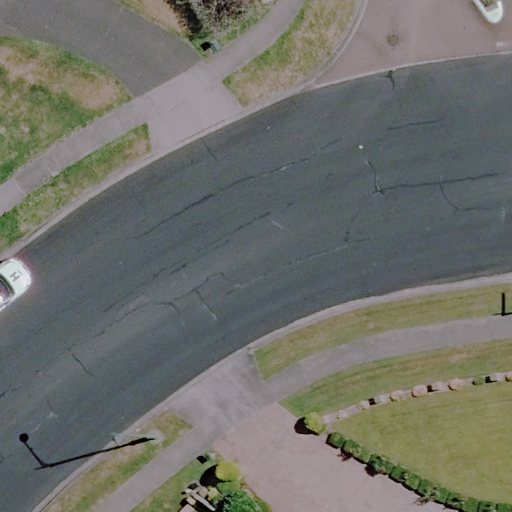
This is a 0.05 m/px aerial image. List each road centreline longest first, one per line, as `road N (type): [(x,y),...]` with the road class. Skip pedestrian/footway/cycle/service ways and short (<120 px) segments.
road 1 (tertiary): [(0,409),(186,248),(327,184),(506,157)]
road 2 (residential): [(487,0),(506,157)]
